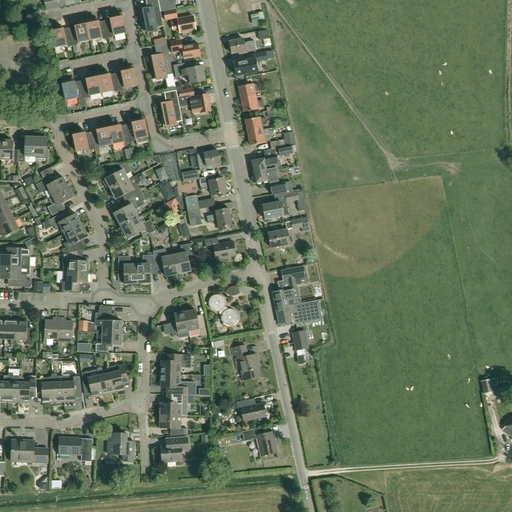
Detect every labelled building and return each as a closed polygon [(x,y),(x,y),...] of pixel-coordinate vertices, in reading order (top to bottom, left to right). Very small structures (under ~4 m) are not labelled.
[(43,0),(46,11),(66,6),(80,3),(79,0),(43,0)] [(157,0),(145,0),(147,9),(143,10),(145,23),(143,23),(145,32),(147,32),(147,33),(157,31),(157,28),(163,27),(157,0)] [(306,30),(287,6),(278,14),(297,38),(306,30)] [(172,26),(179,25),(178,20),(176,10),(164,12),(165,21),(171,20),(172,26)] [(258,14),(250,15),(252,26),(260,25),(260,21),(264,21),(262,12),(258,13),(258,14)] [(111,19),(104,21),(108,39),(113,38),(114,36),(125,33),(126,35),(122,14),(111,16),(111,19)] [(179,25),(172,26),(173,31),(180,30),(181,34),(196,31),(193,17),(178,20),(179,25)] [(104,40),(108,39),(104,21),(98,22),(98,19),(86,22),(90,41),(102,38),(104,40)] [(79,43),(90,41),(86,22),(75,24),(76,27),(69,28),(73,46),(77,45),(79,43)] [(73,46),(69,28),(63,30),(62,27),(51,29),(55,50),(55,49),(55,48),(67,46),(69,47),(73,46)] [(259,41),(263,40),(265,47),(271,46),(270,39),(269,31),(258,32),(259,41)] [(254,41),(244,43),(244,39),(230,42),(232,54),(239,52),(240,54),(247,53),(256,51),(254,41)] [(181,40),(170,42),(172,54),(183,52),(184,60),(201,57),(198,44),(189,46),(189,45),(182,46),(181,40)] [(167,44),(155,46),(157,56),(152,57),(155,70),(153,71),(154,80),(157,79),(157,81),(167,79),(166,76),(173,74),(167,44)] [(267,60),(265,52),(247,56),(248,61),(234,63),(237,76),(258,72),(256,62),(267,60)] [(279,57),(270,57),(269,72),(279,72),(279,57)] [(185,64),(173,66),(176,78),(189,76),(191,84),(205,82),(202,67),(186,70),(185,64)] [(116,74),(119,92),(124,91),(125,89),(137,86),(137,88),(133,67),(122,69),(122,72),(116,74)] [(258,79),(269,76),(267,70),(256,73),(258,79)] [(115,93),(119,92),(116,74),(109,75),(108,72),(97,75),(101,94),(113,91),(115,93)] [(80,81),(84,99),(89,98),(90,96),(101,94),(97,75),(86,77),(87,80),(80,81)] [(84,99),(80,81),(74,82),(73,80),(62,82),(66,102),(67,102),(66,101),(78,99),(80,100),(84,99)] [(291,83),(284,84),(288,102),(294,100),(291,83)] [(241,100),(256,97),(255,91),(260,90),(259,85),(254,86),(254,84),(238,87),(241,100)] [(193,89),(179,92),(180,99),(194,96),(193,89)] [(176,91),(164,93),(166,103),(162,104),(164,118),(162,118),(164,127),(166,126),(166,128),(176,126),(176,123),(182,122),(176,91)] [(193,114),(201,113),(211,111),(208,95),(198,97),(198,98),(190,99),(193,114)] [(257,102),(256,97),(241,100),(244,113),(259,110),(259,108),(263,107),(262,101),(257,102)] [(149,142),(144,118),(132,121),(133,123),(126,125),(130,143),(137,141),(138,144),(149,142)] [(248,133),(267,129),(267,124),(266,118),(261,119),(261,118),(245,120),(248,133)] [(159,120),(153,121),(156,143),(162,142),(159,120)] [(120,123),(108,126),(112,145),(124,142),(126,144),(130,143),(126,125),(120,126),(120,123)] [(91,132),(95,150),(99,149),(101,147),(112,145),(108,126),(97,128),(98,131),(91,132)] [(267,129),(248,133),(250,146),(265,143),(265,141),(270,141),(267,129)] [(95,150),(91,132),(85,134),(84,131),(72,133),(77,154),(77,153),(77,152),(89,150),(91,151),(95,150)] [(292,132),(284,133),(286,145),(294,144),(292,132)] [(19,150),(19,163),(25,163),(25,161),(26,163),(34,163),(36,161),(36,157),(37,138),(26,137),(26,141),(19,141),(19,150)] [(47,138),(37,138),(36,157),(36,161),(45,161),(45,157),(47,157),(47,138)] [(284,140),(270,142),(271,150),(286,147),(284,140)] [(12,163),(19,163),(19,150),(13,150),(13,141),(3,141),(2,160),(12,160),(12,163)] [(251,162),(253,171),(265,169),(271,168),(276,167),(281,166),(280,161),(278,162),(277,157),(294,153),(297,153),(296,146),(292,146),(286,147),(271,150),(264,151),(265,159),(251,162)] [(205,154),(197,155),(197,156),(200,168),(200,171),(208,170),(207,167),(213,166),(214,168),(221,167),(221,163),(218,151),(205,154)] [(197,156),(190,158),(192,169),(200,168),(197,156)] [(128,181),(128,180),(125,175),(131,172),(126,162),(112,169),(115,174),(106,180),(111,190),(128,181)] [(253,171),(255,184),(269,181),(269,184),(279,182),(276,167),(271,168),(265,169),(253,171)] [(41,173),(44,178),(54,173),(51,168),(41,173)] [(199,180),(198,171),(182,174),(183,183),(199,180)] [(128,181),(111,190),(113,193),(111,194),(111,195),(112,199),(114,199),(116,198),(116,199),(126,194),(129,200),(142,193),(138,185),(139,184),(140,182),(137,176),(128,180),(128,181)] [(52,196),(69,187),(63,177),(52,183),(49,178),(36,185),(41,193),(49,189),(52,196)] [(200,179),(202,191),(212,189),(213,196),(226,193),(223,179),(213,181),(213,177),(200,179)] [(159,185),(162,192),(167,201),(175,197),(167,181),(159,185)] [(286,192),(285,183),(271,186),(272,195),(286,192)] [(74,198),(69,187),(52,196),(56,203),(48,208),(52,216),(65,209),(63,204),(74,198)] [(302,192),(285,195),(287,203),(303,199),(302,192)] [(114,214),(121,226),(137,217),(134,211),(143,206),(145,205),(143,201),(146,200),(142,193),(129,200),(125,202),(127,207),(114,214)] [(187,212),(188,212),(200,210),(216,207),(215,199),(198,202),(198,196),(197,196),(197,195),(185,197),(185,198),(187,212)] [(174,200),(166,203),(172,215),(180,211),(174,200)] [(0,216),(10,211),(6,202),(0,204),(0,216)] [(284,216),(281,202),(263,206),(266,219),(284,216)] [(219,228),(233,225),(229,209),(215,211),(216,215),(207,217),(208,223),(217,221),(219,228)] [(200,210),(188,212),(190,227),(197,226),(196,219),(201,218),(200,210)] [(10,211),(0,216),(0,227),(15,221),(10,211)] [(65,234),(82,225),(76,214),(65,220),(62,214),(52,219),(48,221),(47,222),(49,226),(51,225),(52,227),(54,226),(56,230),(61,228),(65,234)] [(137,217),(121,226),(128,239),(141,232),(143,237),(156,230),(150,220),(141,225),(137,217)] [(293,230),(303,228),(304,232),(310,231),(307,217),(291,220),(293,230)] [(15,221),(0,227),(0,229),(4,238),(19,230),(15,221)] [(63,244),(68,254),(79,251),(83,250),(79,242),(88,237),(82,225),(65,234),(68,241),(63,244)] [(29,236),(35,235),(34,228),(27,229),(29,236)] [(290,244),(289,243),(292,242),(292,241),(292,238),(291,237),(288,237),(287,230),(269,234),(272,248),(290,244)] [(236,256),(234,242),(219,245),(218,238),(205,241),(206,248),(214,247),(216,260),(236,256)] [(182,254),(174,255),(178,274),(192,272),(189,259),(196,258),(193,243),(181,246),(182,254)] [(2,266),(29,267),(30,249),(7,249),(7,255),(2,255),(2,266)] [(154,255),(157,271),(156,266),(163,265),(166,277),(178,274),(174,255),(167,257),(166,249),(153,251),(154,255)] [(79,251),(68,254),(68,255),(64,255),(63,272),(68,272),(88,273),(89,262),(78,262),(79,251)] [(136,265),(137,284),(151,283),(151,271),(157,271),(154,255),(143,256),(143,264),(136,265)] [(137,284),(136,265),(131,265),(130,256),(119,257),(118,272),(125,272),(125,284),(137,284)] [(29,275),(29,267),(2,266),(1,279),(14,280),(13,287),(30,287),(31,280),(27,280),(27,275),(29,275)] [(273,293),(276,308),(294,305),(293,300),(299,298),(295,279),(305,277),(303,266),(281,271),(284,281),(288,280),(289,289),(273,293)] [(88,273),(68,272),(63,272),(63,292),(79,292),(79,284),(88,284),(88,273)] [(240,293),(239,288),(237,287),(235,287),(233,287),(231,287),(230,288),(229,289),(228,290),(227,291),(226,292),(227,294),(230,296),(232,296),(234,296),(236,296),(237,295),(240,293)] [(231,309),(229,310),(226,306),(226,305),(226,303),(226,302),(225,300),(224,299),(223,297),(221,295),(219,295),(217,295),(215,295),(214,296),(212,296),(211,298),(210,299),(209,301),(209,303),(209,306),(210,307),(211,309),(212,310),(214,311),(215,312),(217,312),(219,312),(222,316),(222,318),(222,320),(223,322),(224,324),(225,325),(226,325),(228,326),(229,326),(230,326),(231,326),(233,326),(234,326),(235,325),(236,324),(237,323),(238,322),(238,320),(239,318),(238,317),(238,315),(237,313),(235,311),(234,310),(232,310),(231,309)] [(294,305),(276,308),(279,324),(292,321),(293,327),(323,322),(320,304),(319,301),(294,305)] [(102,314),(96,313),(95,326),(103,327),(103,333),(122,333),(122,322),(108,321),(108,314),(115,314),(116,306),(103,306),(102,314)] [(196,310),(185,312),(190,337),(201,335),(201,337),(208,336),(204,317),(198,319),(196,310)] [(190,337),(185,312),(175,314),(177,323),(170,324),(173,336),(179,335),(179,339),(190,337)] [(45,339),(58,339),(59,318),(53,318),(53,321),(45,320),(45,339)] [(59,318),(58,339),(58,342),(73,343),(74,322),(66,321),(66,318),(59,318)] [(15,344),(15,340),(16,321),(6,320),(5,340),(11,340),(11,344),(15,344)] [(27,321),(16,321),(15,340),(26,340),(26,345),(32,345),(33,333),(26,333),(27,321)] [(87,332),(88,321),(80,321),(79,331),(87,332)] [(305,332),(293,334),(296,350),(308,348),(305,332)] [(121,345),(122,333),(103,333),(102,345),(96,344),(96,352),(108,352),(109,345),(121,345)] [(260,377),(257,364),(258,364),(256,355),(248,357),(246,346),(232,349),(234,356),(237,355),(237,359),(235,359),(237,368),(241,367),(244,380),(260,377)] [(162,361),(161,375),(180,375),(180,368),(191,369),(192,356),(167,355),(167,362),(162,361)] [(118,365),(107,367),(109,374),(114,393),(124,390),(123,387),(129,386),(127,377),(128,377),(125,365),(119,366),(118,365)] [(82,373),(84,387),(90,386),(93,398),(103,395),(99,376),(98,372),(98,370),(92,371),(88,372),(82,373)] [(103,371),(98,372),(99,376),(103,395),(114,393),(109,374),(104,375),(103,371)] [(9,373),(9,376),(8,402),(19,402),(20,376),(13,376),(14,373),(9,373)] [(54,403),(64,402),(63,383),(57,383),(57,374),(52,374),(52,378),(53,384),(54,403)] [(166,388),(166,395),(187,396),(191,396),(191,383),(180,382),(180,375),(161,375),(161,388),(166,388)] [(0,401),(8,402),(9,376),(4,376),(4,382),(0,382),(0,401)] [(22,376),(20,376),(19,402),(29,402),(29,398),(36,398),(36,378),(35,378),(35,376),(29,376),(29,378),(29,381),(25,381),(22,376)] [(81,389),(80,377),(74,378),(74,376),(63,376),(63,383),(64,402),(75,401),(75,390),(81,389)] [(54,403),(53,384),(42,384),(42,379),(36,379),(37,392),(43,391),(43,403),(54,403)] [(494,392),(493,386),(497,385),(496,379),(481,381),(483,394),(494,392)] [(511,391),(511,386),(497,389),(499,397),(511,394),(511,391)] [(187,396),(166,395),(166,403),(160,403),(160,416),(180,416),(187,416),(187,396)] [(236,402),(238,410),(241,409),(244,422),(266,417),(264,404),(256,405),(255,399),(236,402)] [(50,418),(59,418),(59,408),(50,408),(50,418)] [(180,416),(160,416),(160,428),(174,429),(174,436),(187,435),(187,429),(180,429),(180,416)] [(511,439),(511,421),(503,430),(511,439)] [(242,432),(244,442),(258,439),(261,457),(277,453),(272,432),(255,436),(254,430),(242,432)] [(108,442),(108,455),(123,455),(123,461),(134,462),(134,449),(126,448),(127,442),(127,434),(111,434),(111,442),(108,442)] [(92,439),(59,438),(59,455),(81,455),(81,462),(92,462),(92,439)] [(188,445),(187,438),(166,440),(166,447),(161,448),(162,463),(182,461),(181,452),(189,451),(188,445)] [(212,440),(214,451),(221,450),(219,439),(212,440)] [(48,463),(48,449),(35,449),(34,441),(25,441),(25,442),(12,442),(12,462),(48,463)] [(62,490),(62,481),(52,481),(52,490),(62,490)]
